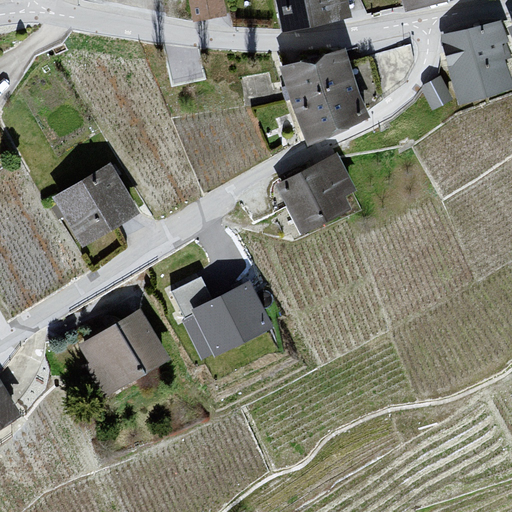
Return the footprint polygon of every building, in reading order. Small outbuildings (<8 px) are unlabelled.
[(188,0),(192,20),(226,13),(223,0),(188,0)] [(273,0),(281,30),(351,15),(347,0),(273,0)] [(400,0),(403,9),(437,0),(400,0)] [(500,17),(440,33),(439,39),(457,100),(511,82),(503,55),(508,53),(505,38),(507,38),(500,17)] [(343,43),(276,63),(304,137),(366,109),(357,88),(343,43)] [(439,73),(423,83),(421,88),(431,107),(451,97),(439,73)] [(336,150),(274,181),(299,231),(348,204),(343,192),(353,186),(336,150)] [(108,158),(50,193),(77,244),(138,208),(108,158)] [(209,293),(200,275),(170,289),(183,315),(180,316),(199,355),(211,351),(269,320),(247,275),(209,293)] [(138,304),(77,342),(88,360),(84,363),(103,395),(168,355),(138,304)] [(0,378),(0,421),(18,410),(0,378)]
